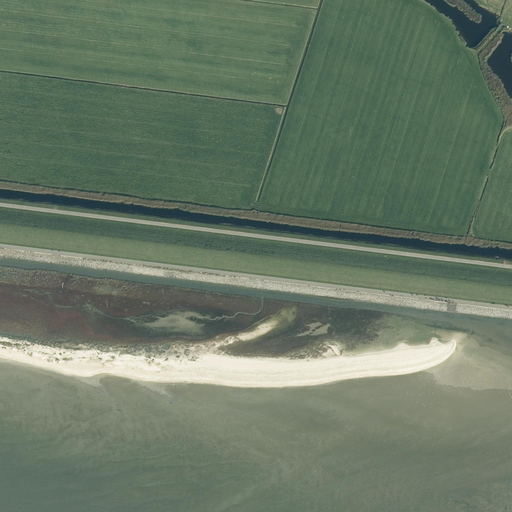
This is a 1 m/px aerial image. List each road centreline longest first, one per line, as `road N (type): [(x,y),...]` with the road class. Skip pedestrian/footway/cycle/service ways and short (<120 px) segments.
road 1 (unclassified): [(0,250),(511,313)]
road 2 (unclassified): [(511,268),(0,206)]
